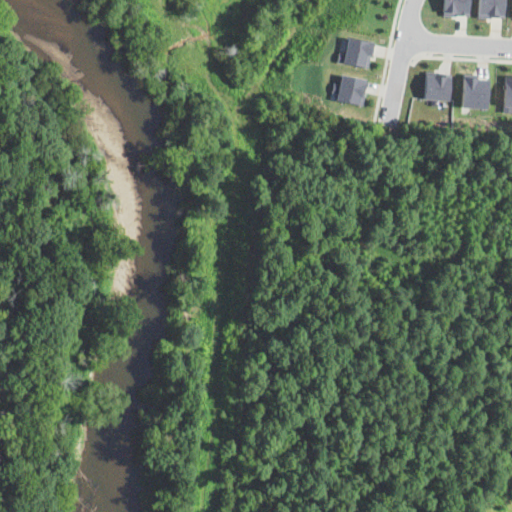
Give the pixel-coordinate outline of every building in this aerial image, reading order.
[(443,0),(443,15),(470,16),(470,0),(443,0)] [(479,0),(479,17),(505,18),(505,0),(479,0)] [(345,36),(373,41),(370,56),(369,56),(367,67),(335,61),(337,52),(343,53),(345,36)] [(425,70),(423,98),(449,100),(451,71),(425,70)] [(464,73),(462,106),(488,107),(490,79),(478,79),(478,73),(464,73)] [(339,74),(366,79),(361,104),(335,99),(336,93),(329,92),(331,82),(338,83),(339,74)]
